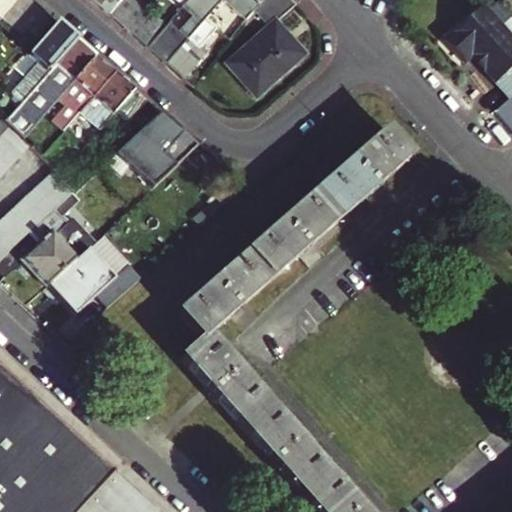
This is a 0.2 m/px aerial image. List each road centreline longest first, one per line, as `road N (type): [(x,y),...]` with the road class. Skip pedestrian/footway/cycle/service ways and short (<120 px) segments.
road 1 (residential): [(59,0),(216,134),(238,142),(271,137),(370,42)]
road 2 (residential): [(0,319),(201,511)]
road 3 (residential): [(511,197),(370,42)]
